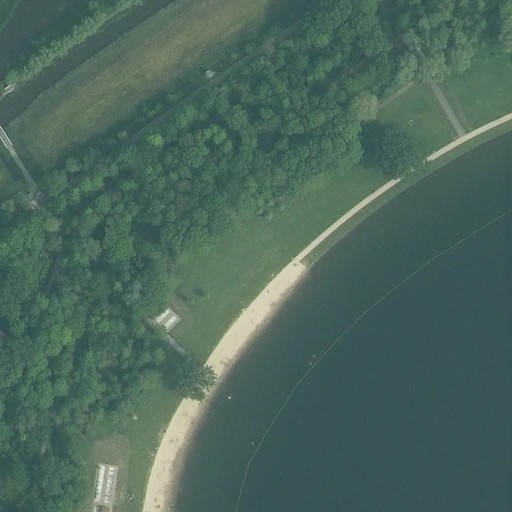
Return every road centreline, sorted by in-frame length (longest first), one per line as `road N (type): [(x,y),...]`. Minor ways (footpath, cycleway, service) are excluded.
road 1 (unknown): [(99,290),(232,196),(292,127),(462,0)]
road 2 (unclassified): [(0,234),(339,0)]
road 3 (unknown): [(42,511),(43,451),(99,290)]
